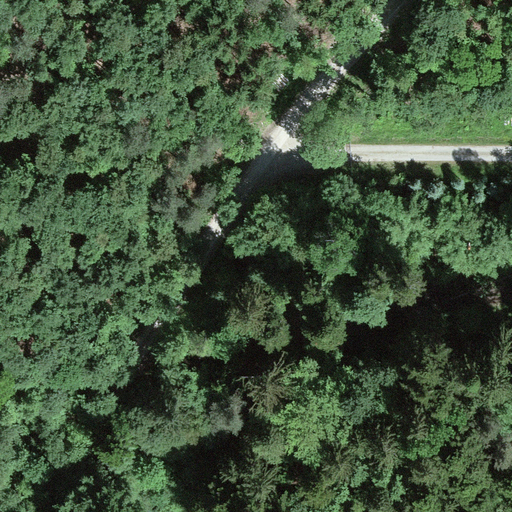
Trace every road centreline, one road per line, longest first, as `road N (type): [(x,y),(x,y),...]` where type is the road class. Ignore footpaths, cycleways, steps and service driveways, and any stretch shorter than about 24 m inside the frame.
road 1 (track): [(38,511),(255,167),(402,0)]
road 2 (track): [(255,167),(511,150)]
